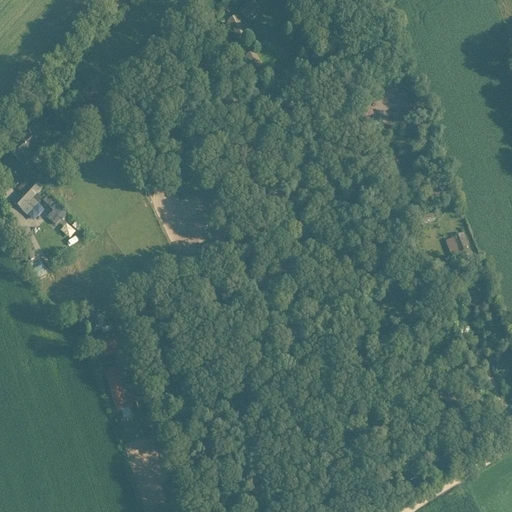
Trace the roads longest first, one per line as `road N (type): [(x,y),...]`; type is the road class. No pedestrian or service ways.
road 1 (unclassified): [(0,136),(123,0)]
road 2 (track): [(511,440),(408,511)]
